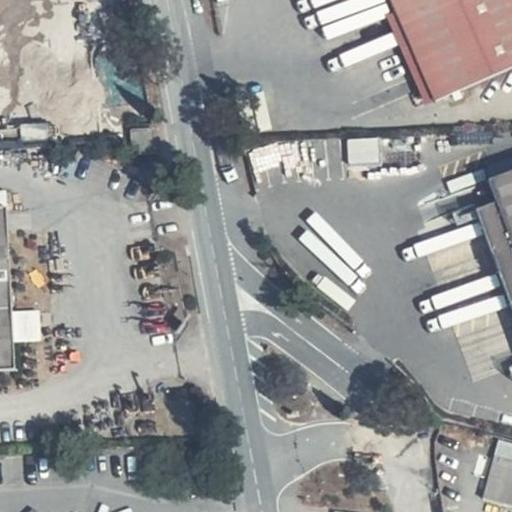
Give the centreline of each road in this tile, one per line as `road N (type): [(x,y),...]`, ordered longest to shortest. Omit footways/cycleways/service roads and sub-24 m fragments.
road 1 (unclassified): [(224,303),(165,0)]
road 2 (unclassified): [(412,490),(400,428),(350,368),(265,310),(224,303)]
road 3 (unclassified): [(253,463),(359,447),(382,455),(412,490)]
road 4 (unclassified): [(253,463),(224,303)]
